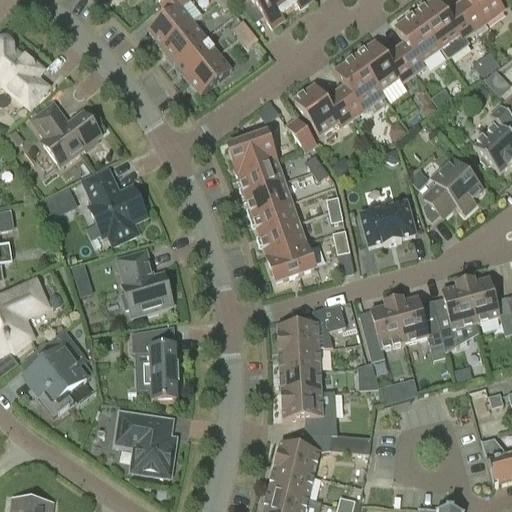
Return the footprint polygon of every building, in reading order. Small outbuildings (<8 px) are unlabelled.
[(191,25),(200,18),(189,5),(191,4),(187,0),(170,0),(160,9),(168,19),(147,36),(161,52),(192,27),(191,25)] [(229,0),(225,0),(217,7),(223,15),(235,7),(229,0)] [(280,20),(288,14),(278,0),(233,0),(242,12),(252,5),(271,32),(282,24),(280,20)] [(311,4),(308,0),(278,0),(288,14),(297,8),(300,12),(311,4)] [(461,0),(468,8),(458,15),(473,37),(477,42),(488,34),(484,29),(504,14),(493,0),(461,0)] [(462,45),(473,37),(458,15),(448,23),(435,4),(415,19),(440,54),(459,41),(462,45)] [(395,33),(408,52),(398,59),(413,80),(424,72),(421,68),(440,54),(415,19),(395,33)] [(239,44),(250,36),(242,26),(232,34),(239,44)] [(192,27),(161,52),(174,68),(205,43),(192,27)] [(258,46),(250,36),(239,44),(247,54),(258,46)] [(186,84),(218,59),(205,43),(174,68),(186,84)] [(36,82),(42,75),(29,64),(26,67),(11,54),(11,50),(8,46),(4,45),(0,46),(0,89),(29,113),(47,92),(36,82)] [(388,66),(375,48),(354,62),(383,102),(381,97),(399,84),(402,88),(413,80),(398,59),(388,66)] [(200,101),(231,75),(218,59),(186,84),(200,101)] [(338,102),(353,123),(383,102),(354,62),(334,77),(348,95),(338,102)] [(470,99),(479,108),(489,99),(480,90),(470,99)] [(342,131),(353,123),(338,102),(328,109),(314,91),(294,106),(319,141),(339,127),(342,131)] [(413,96),(423,110),(422,116),(426,123),(437,115),(431,107),(432,107),(421,91),(413,96)] [(438,114),(451,106),(444,95),(431,104),(438,114)] [(97,148),(95,145),(101,141),(83,118),(66,131),(63,126),(64,125),(53,110),(32,125),(47,145),(42,149),(59,172),(83,154),(85,157),(97,148)] [(496,130),(472,152),(499,180),(511,168),(511,145),(506,139),(511,132),(511,124),(500,111),(489,122),(496,130)] [(304,160),(316,151),(295,122),(283,131),(304,160)] [(389,139),(394,146),(406,137),(398,126),(390,132),(389,139)] [(21,146),(14,137),(3,144),(11,154),(21,146)] [(228,155),(237,181),(276,167),(267,142),(228,155)] [(385,165),(392,168),(399,166),(395,154),(383,158),(385,165)] [(312,178),(321,171),(314,161),(304,168),(312,178)] [(331,172),(341,185),(354,175),(344,162),(331,172)] [(482,196),(452,164),(431,184),(437,190),(423,203),(426,207),(421,212),(425,222),(431,229),(440,221),(442,223),(455,210),(464,219),(475,209),(471,206),(482,196)] [(241,202),(283,187),(276,167),(237,181),(242,193),(238,194),(241,202)] [(321,171),(312,178),(319,187),(328,180),(321,171)] [(132,192),(118,199),(107,176),(83,187),(93,210),(88,213),(102,243),(107,240),(113,251),(137,240),(132,229),(146,222),(142,213),(145,211),(140,199),(136,201),(132,192)] [(248,222),(290,208),(283,187),(241,202),(241,203),(245,201),(249,213),(245,214),(248,222)] [(62,220),(54,203),(42,208),(51,225),(62,220)] [(337,203),(326,206),(328,217),(340,215),(337,203)] [(256,243),(297,228),(290,208),(248,222),(251,231),(255,230),(259,241),(255,242),(256,243)] [(373,212),(374,216),(359,220),(368,253),(382,249),(383,251),(401,246),(400,244),(415,240),(406,208),(391,212),(389,208),(373,212)] [(340,215),(328,217),(331,229),(342,226),(340,215)] [(0,236),(12,235),(10,218),(0,219),(0,236)] [(266,262),(305,248),(297,228),(256,243),(259,251),(262,250),(266,262)] [(345,236),(331,239),(337,266),(350,263),(345,236)] [(313,274),(305,248),(266,262),(275,287),(313,274)] [(152,283),(144,258),(118,266),(125,291),(122,291),(124,299),(121,300),(125,315),(128,314),(131,321),(146,317),(147,321),(158,317),(157,314),(172,310),(163,280),(152,283)] [(86,279),(83,270),(72,273),(74,282),(86,279)] [(464,287),(475,329),(510,320),(506,302),(494,305),(492,296),(489,284),(474,288),(473,285),(464,287)] [(0,302),(0,360),(11,356),(13,359),(32,344),(20,318),(44,307),(35,286),(0,302)] [(475,329),(464,287),(455,290),(455,293),(441,297),(447,318),(435,322),(438,334),(442,349),(445,358),(478,339),(475,329)] [(60,303),(56,302),(53,303),(51,307),(53,312),(57,314),(61,312),(62,308),(60,303)] [(403,307),(402,304),(392,307),(404,349),(426,343),(429,352),(442,349),(438,334),(435,322),(423,325),(417,303),(403,307)] [(383,309),(384,312),(358,319),(371,368),(384,365),(381,355),(404,349),(392,307),(383,309)] [(312,330),(277,332),(278,356),(318,354),(332,353),(327,337),(345,333),(339,311),(311,317),(312,330)] [(177,358),(177,352),(174,352),(173,332),(131,339),(132,359),(149,359),(149,370),(143,370),(144,390),(150,390),(151,407),(179,406),(177,358)] [(77,373),(86,366),(63,337),(24,368),(46,396),(37,403),(53,423),(74,408),(67,399),(86,384),(77,373)] [(93,355),(104,355),(104,344),(93,345),(93,355)] [(279,379),(319,376),(318,354),(278,356),(279,379)] [(319,376),(279,379),(281,400),(321,398),(319,376)] [(358,384),(359,395),(377,395),(374,383),(358,384)] [(378,394),(383,410),(418,401),(413,385),(378,394)] [(322,423),(321,398),(281,400),(282,425),(322,423)] [(502,410),(499,399),(487,402),(491,414),(502,410)] [(133,465),(131,477),(169,482),(175,444),(167,443),(170,426),(120,418),(115,452),(116,452),(116,450),(134,452),(133,465)] [(328,424),(326,442),(330,442),(329,457),(368,460),(370,444),(336,441),(337,425),(328,424)] [(511,457),(501,460),(493,444),(481,448),(480,447),(479,447),(491,492),(493,492),(492,491),(511,485),(511,457)] [(319,458),(280,448),(274,472),(313,482),(319,458)] [(313,482),(274,472),(268,495),(307,505),(313,482)] [(305,511),(307,505),(268,495),(264,511),(305,511)] [(10,511),(52,511),(53,508),(12,503),(10,511)] [(340,503),(337,511),(352,511),(354,506),(340,503)]
